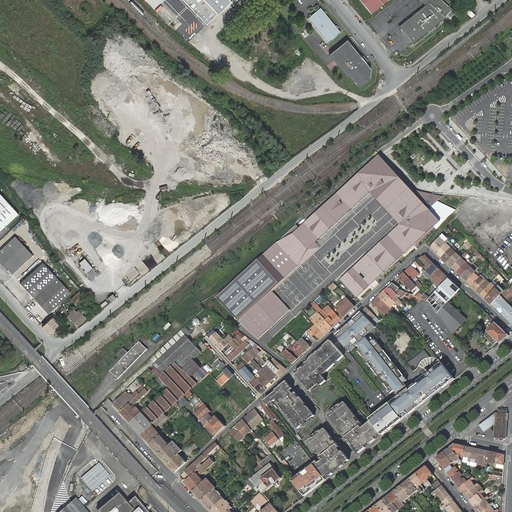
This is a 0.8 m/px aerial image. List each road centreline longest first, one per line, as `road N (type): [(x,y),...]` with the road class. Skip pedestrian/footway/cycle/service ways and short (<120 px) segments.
road 1 (unclassified): [(54,344),(72,339),(400,81)]
road 2 (unclassified): [(180,511),(0,318)]
road 3 (residential): [(511,329),(423,250),(317,346)]
road 4 (tertiary): [(511,352),(308,511)]
road 5 (residential): [(150,362),(105,403),(172,478)]
road 6 (unclassified): [(400,81),(501,0)]
